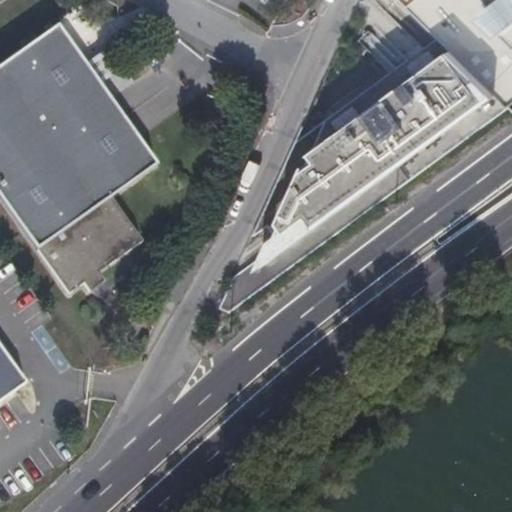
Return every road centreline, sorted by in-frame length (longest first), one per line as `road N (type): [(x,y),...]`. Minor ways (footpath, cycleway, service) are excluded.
road 1 (unclassified): [(341,0),(114,485)]
road 2 (primary): [(511,158),(254,360),(114,485)]
road 3 (primary): [(154,511),(264,411),(511,217)]
